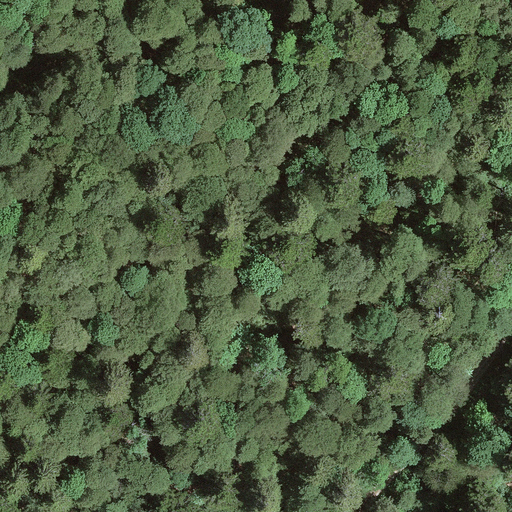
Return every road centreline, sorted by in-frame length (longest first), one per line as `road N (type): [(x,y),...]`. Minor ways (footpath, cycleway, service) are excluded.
road 1 (track): [(63,58),(250,57),(511,30)]
road 2 (track): [(352,511),(495,359),(511,327)]
